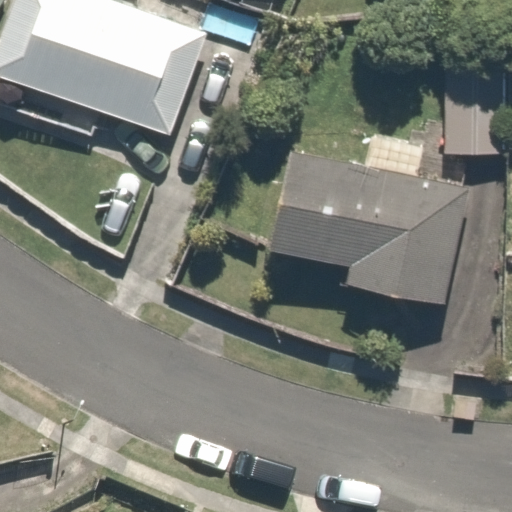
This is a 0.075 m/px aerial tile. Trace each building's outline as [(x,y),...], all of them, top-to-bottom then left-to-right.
[(19,0),(7,0),(0,19),(0,108),(112,150),(150,48),(19,0)] [(217,0),(239,9),(242,0),(217,0)] [(411,0),(328,0),(328,19),(410,24),(411,0)] [(455,95),(398,96),(399,185),(456,185),(455,95)] [(326,201),(248,187),(231,278),(306,292),(301,317),(410,337),(431,221),(374,210),(379,180),(332,171),(326,201)]
